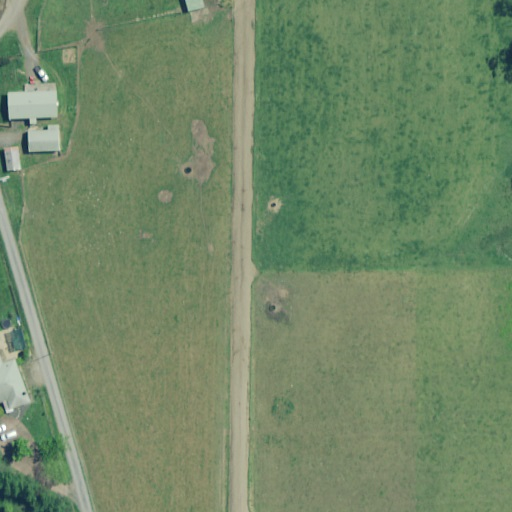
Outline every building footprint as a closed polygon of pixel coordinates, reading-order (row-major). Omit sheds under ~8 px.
[(185,0),(188,11),(204,8),(202,0),(185,0)] [(9,119),(29,118),(29,124),(35,124),(35,118),(58,117),(57,91),(9,93),(9,119)] [(60,151),(59,125),(50,126),(50,131),(29,131),(29,152),(60,151)] [(20,169),(19,148),(6,149),(7,170),(20,169)] [(3,364),(0,356),(0,402),(3,401),(6,411),(30,402),(15,360),(3,364)]
